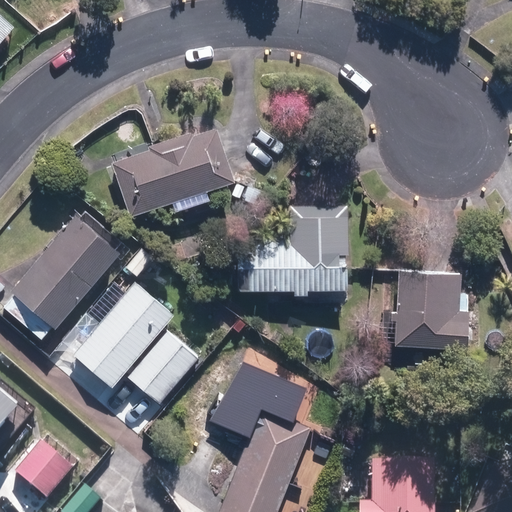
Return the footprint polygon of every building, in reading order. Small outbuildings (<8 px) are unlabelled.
[(0,45),(16,26),(0,12),(0,45)] [(205,190),(234,180),(216,126),(192,134),(191,130),(147,145),(148,150),(111,162),(129,216),(171,201),(174,210),(208,199),(205,190)] [(236,243),(237,289),(293,288),(293,293),(306,293),(306,288),(346,287),(345,202),(289,203),(289,237),(261,238),(261,242),(236,243)] [(56,328),(119,251),(75,214),(11,291),(14,294),(3,307),(40,338),(52,325),(56,328)] [(457,308),(459,271),(399,267),(396,312),(392,311),(391,321),(395,322),(394,346),(465,350),(468,309),(457,308)] [(174,313),(135,280),(73,352),(112,385),(174,313)] [(160,402),(199,356),(167,329),(128,375),(160,402)] [(238,353),(222,341),(204,365),(220,377),(238,353)] [(274,511),(310,425),(295,419),(306,388),(242,361),(209,420),(249,438),(219,511),(274,511)] [(0,427),(10,415),(0,405),(0,427)] [(338,442),(317,433),(306,459),(327,468),(338,442)] [(47,499),(73,468),(41,442),(16,473),(47,499)] [(433,511),(434,459),(372,459),(371,502),(359,502),(358,511),(433,511)] [(511,511),(511,470),(493,463),(473,511),(511,511)] [(60,511),(91,511),(103,499),(84,483),(60,511)]
